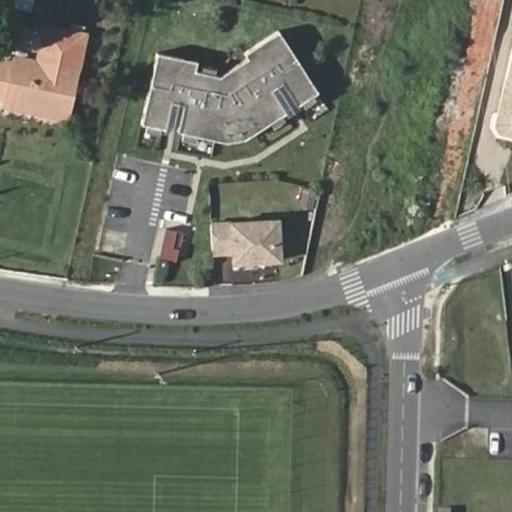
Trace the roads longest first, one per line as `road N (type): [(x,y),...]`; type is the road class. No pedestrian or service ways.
road 1 (tertiary): [(0,289),(218,312),(296,306),(405,262)]
road 2 (residential): [(396,511),(405,262)]
